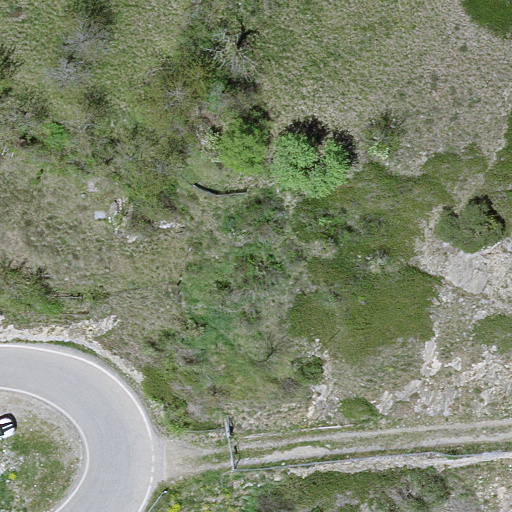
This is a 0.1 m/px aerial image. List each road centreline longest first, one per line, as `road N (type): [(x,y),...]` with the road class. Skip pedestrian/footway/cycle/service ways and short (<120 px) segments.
road 1 (track): [(129,471),(314,444),(511,442)]
road 2 (unclassified): [(118,511),(129,471),(110,423),(64,383),(0,373)]
